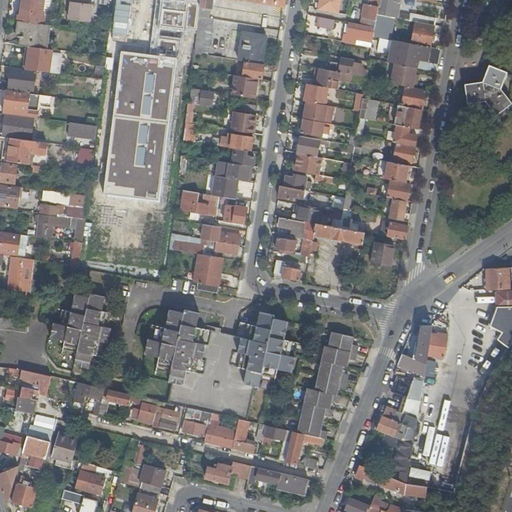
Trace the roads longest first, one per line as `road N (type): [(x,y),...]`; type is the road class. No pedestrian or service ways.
road 1 (residential): [(404,316),(265,290),(251,274),(297,0)]
road 2 (residential): [(404,316),(461,0)]
road 3 (tertiary): [(320,511),(404,316)]
road 4 (unknown): [(130,347),(137,295),(153,291),(225,308),(247,299),(256,283)]
road 5 (tertiary): [(404,316),(511,228)]
